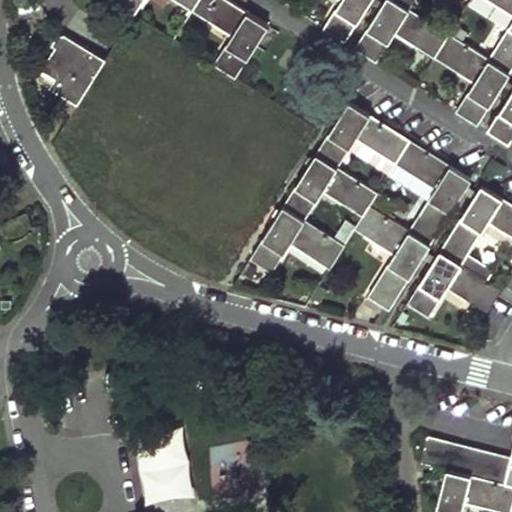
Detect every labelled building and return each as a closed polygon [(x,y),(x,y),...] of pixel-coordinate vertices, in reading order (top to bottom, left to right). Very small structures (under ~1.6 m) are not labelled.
[(143,0),(114,0),(114,1),(135,14),(143,0)] [(156,0),(163,4),(166,0),(179,0),(193,9),(198,0),(156,0)] [(230,0),(198,0),(193,9),(233,34),(248,11),(230,0)] [(341,0),(337,6),(358,19),(370,0),(341,0)] [(390,39),(396,30),(410,6),(400,0),(384,0),(369,25),(390,39)] [(511,0),(494,0),(511,11),(511,0)] [(358,19),(337,6),(325,26),(346,39),(358,19)] [(410,6),(396,30),(435,55),(450,31),(410,6)] [(227,44),(248,57),(269,24),(248,11),(233,34),(227,44)] [(491,56),(511,70),(511,68),(511,24),(491,56)] [(390,39),(369,25),(356,46),(377,59),(390,39)] [(450,31),(435,55),(476,80),(491,56),(450,31)] [(106,59),(64,33),(63,35),(59,33),(52,44),(55,46),(41,70),(56,79),(51,87),(68,98),(61,110),(70,115),(106,59)] [(248,57),(227,44),(215,64),(236,77),(248,57)] [(470,89),(491,102),(511,70),(491,56),(476,80),(470,89)] [(491,102),(470,89),(458,109),(479,122),(491,102)] [(511,115),(511,91),(502,109),(511,115)] [(350,99),(329,132),(351,146),(357,137),(372,113),(350,99)] [(511,139),(511,115),(502,109),(489,129),(510,142),(511,139)] [(357,137),(397,161),(411,138),(372,113),(357,137)] [(339,166),(351,146),(329,132),(317,152),(339,166)] [(451,163),(411,138),(397,161),(414,172),(408,180),(431,195),(451,163)] [(296,185),(318,199),(324,189),(339,166),(317,152),(296,185)] [(430,197),(452,210),(473,176),(451,163),(431,195),(430,197)] [(378,191),(339,166),(324,189),(364,214),(370,203),(378,191)] [(461,216),(484,229),(490,219),(505,196),(482,182),(461,216)] [(284,204),(306,218),(318,199),(296,185),(284,204)] [(394,200),(378,191),(370,203),(386,213),(394,200)] [(511,200),(505,196),(490,219),(511,233),(511,200)] [(430,197),(410,228),(432,242),(452,210),(430,197)] [(386,213),(370,203),(364,214),(357,224),(356,227),(396,252),(410,228),(386,213)] [(263,237),(285,251),(291,242),(306,218),(284,204),(263,237)] [(470,252),(484,229),(461,216),(441,248),(463,262),(489,278),(495,267),(470,252)] [(346,243),(335,236),(306,218),(291,242),(331,267),(346,243)] [(346,218),(335,236),(346,243),(356,227),(357,224),(346,218)] [(390,261),(411,275),(432,242),(410,228),(396,252),(390,261)] [(285,251),(263,237),(251,257),(273,271),(285,251)] [(463,262),(441,248),(420,281),(443,295),(449,285),(463,262)] [(411,275),(390,261),(369,294),(391,308),(411,275)] [(463,262),(449,285),(489,310),(504,287),(489,278),(463,262)] [(443,295),(420,281),(408,301),(430,314),(443,295)] [(473,474),(466,500),(511,511),(511,508),(511,455),(429,434),(422,461),(448,468),(473,474)] [(473,474),(448,468),(439,506),(461,511),(463,511),(466,500),(473,474)]
